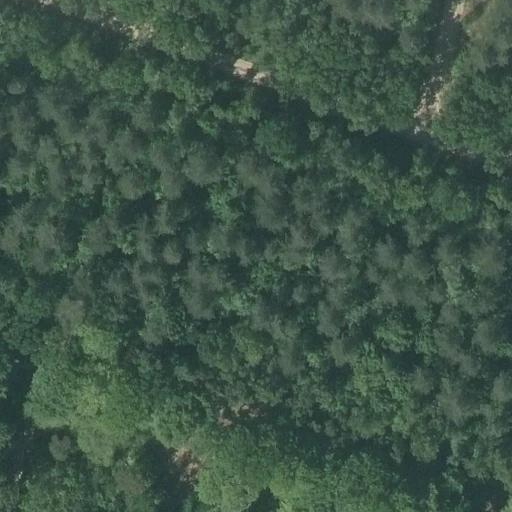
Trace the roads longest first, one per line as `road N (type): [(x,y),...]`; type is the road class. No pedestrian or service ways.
road 1 (unclassified): [(511,502),(387,474),(0,331)]
road 2 (track): [(39,369),(12,511)]
